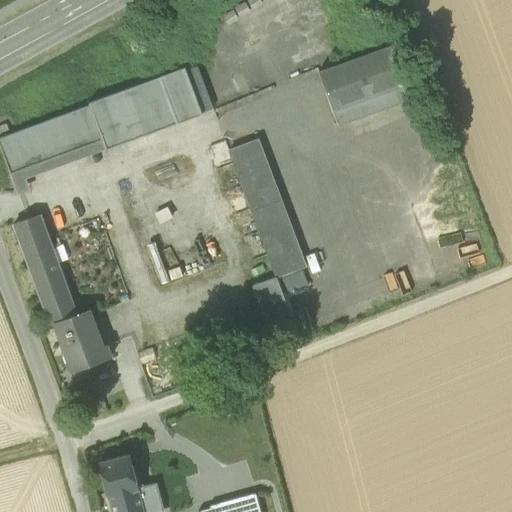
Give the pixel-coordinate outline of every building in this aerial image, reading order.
[(318,70),(338,128),(413,102),(393,44),(318,70)] [(180,72),(156,81),(173,127),(197,118),(180,72)] [(103,153),(173,127),(156,81),(85,106),(86,108),(99,143),(103,153)] [(0,157),(7,176),(99,143),(86,108),(0,139),(0,157)] [(99,143),(7,176),(14,197),(28,192),(24,182),(103,153),(99,143)] [(227,153),(271,280),(282,276),(297,271),(254,144),(238,149),(227,153)] [(42,254),(50,251),(38,218),(30,221),(42,254)] [(10,228),(47,328),(52,326),(75,318),(50,251),(42,254),(30,221),(10,228)] [(247,289),(264,339),(289,331),(271,280),(247,289)] [(297,332),(312,329),(308,305),(293,308),(297,332)] [(52,326),(71,376),(108,362),(104,351),(102,352),(87,313),(75,318),(52,326)] [(102,460),(112,496),(142,488),(132,452),(102,460)] [(142,488),(112,496),(116,511),(126,511),(166,501),(160,482),(142,488)] [(227,511),(266,511),(263,502),(227,511)]
